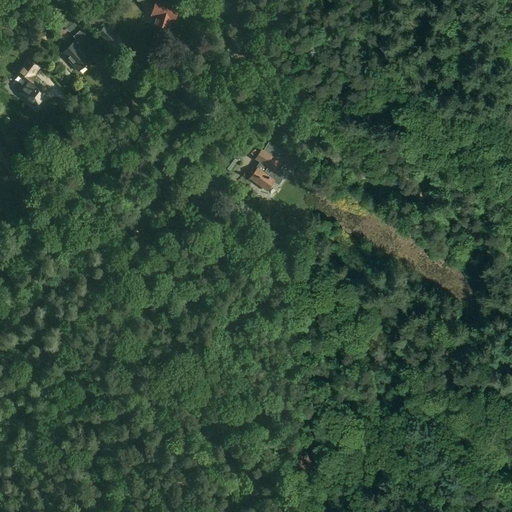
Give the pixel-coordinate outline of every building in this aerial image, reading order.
[(149,0),(149,3),(154,5),(151,13),(157,15),(154,25),(167,29),(170,19),(174,20),(178,5),(161,0),(149,0)] [(69,32),(77,25),(71,19),(64,26),(69,32)] [(116,36),(101,22),(95,29),(98,32),(96,35),(107,45),(116,36)] [(85,63),(90,59),(83,51),(91,44),(79,30),(73,35),(76,39),(62,51),(78,70),(84,65),(86,64),(85,63)] [(40,79),(34,75),(42,65),(29,55),(15,73),(27,82),(20,91),(27,96),(26,99),(31,102),(32,101),(36,104),(48,89),(38,81),(40,79)] [(256,168),(257,169),(250,178),(261,186),(266,189),(273,181),(278,185),(280,182),(282,179),(283,175),(283,172),(282,170),(281,170),(277,171),(275,169),(279,162),(292,170),(298,161),(268,142),(262,151),(261,150),(256,159),(261,162),(259,165),(258,165),(256,168)] [(195,163),(210,151),(204,145),(190,157),(195,163)] [(221,162),(219,166),(221,168),(223,166),(229,170),(237,160),(225,152),(219,160),(221,162)] [(211,209),(189,195),(182,208),(204,221),(211,209)] [(139,220),(129,219),(128,232),(145,234),(145,223),(139,223),(139,220)]
